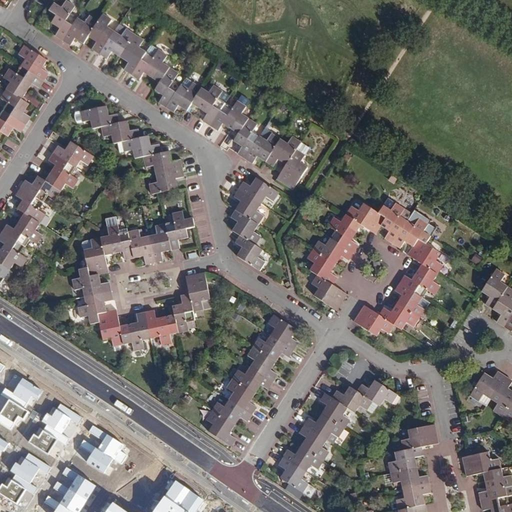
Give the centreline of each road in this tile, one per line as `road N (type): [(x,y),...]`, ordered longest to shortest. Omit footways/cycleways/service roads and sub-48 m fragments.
road 1 (residential): [(236,484),(0,320)]
road 2 (residential): [(228,261),(208,156),(82,71)]
road 3 (residential): [(333,333),(236,484)]
road 4 (residential): [(82,71),(0,195)]
road 5 (residential): [(176,270),(120,272),(117,279),(121,299),(135,301),(179,286)]
road 6 (residential): [(361,294),(379,297),(396,257),(367,246),(349,277)]
road 7 (residential): [(333,333),(228,261)]
